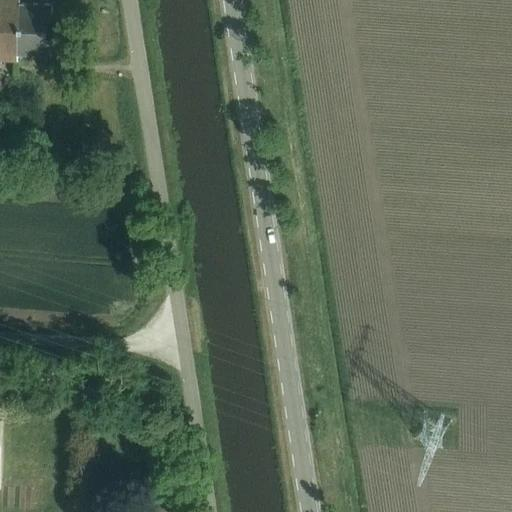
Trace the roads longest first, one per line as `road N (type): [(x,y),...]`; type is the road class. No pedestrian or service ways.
road 1 (unclassified): [(209,511),(129,0)]
road 2 (tertiary): [(307,511),(231,0)]
